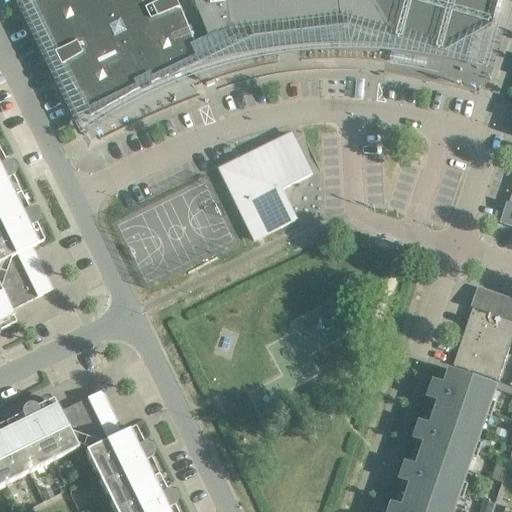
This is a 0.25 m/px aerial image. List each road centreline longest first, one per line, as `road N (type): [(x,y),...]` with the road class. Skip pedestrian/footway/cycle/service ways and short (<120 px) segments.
road 1 (residential): [(77,201),(222,128),(318,110),(373,113),(487,141),(454,247)]
road 2 (residential): [(135,317),(228,511)]
road 3 (residential): [(0,50),(77,201)]
road 4 (residential): [(0,383),(135,317)]
road 5 (residential): [(77,201),(135,317)]
